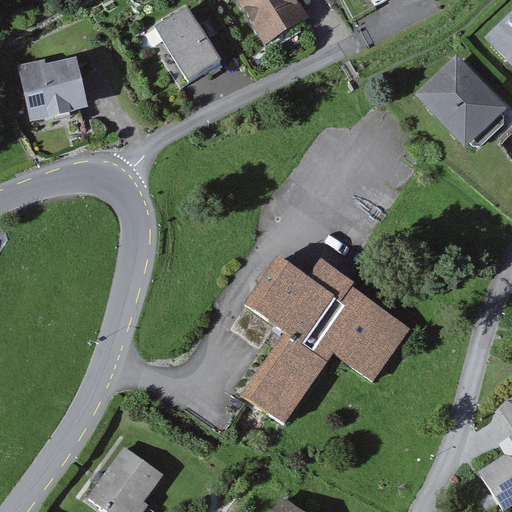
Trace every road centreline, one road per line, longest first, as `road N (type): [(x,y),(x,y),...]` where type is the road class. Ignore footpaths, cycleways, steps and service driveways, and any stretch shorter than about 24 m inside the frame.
road 1 (tertiary): [(0,205),(88,173),(112,177),(136,203),(141,235),(132,287),(89,411),(14,511)]
road 2 (residential): [(482,332),(449,461),(421,511)]
